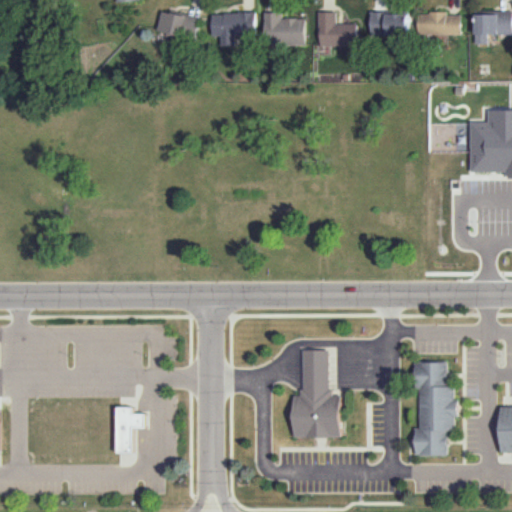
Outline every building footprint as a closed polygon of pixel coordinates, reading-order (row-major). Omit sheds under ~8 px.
[(198,38),(203,19),(161,7),(157,32),(198,38)] [(256,37),(257,8),(213,12),(212,37),(223,36),(222,54),(256,37)] [(358,51),(359,21),(339,22),(340,11),(317,10),(318,48),(358,51)] [(410,34),(411,10),(371,10),(371,34),(410,34)] [(511,33),(511,10),(477,10),(477,42),(489,43),(490,33),(511,33)] [(305,48),(310,16),(284,17),(284,12),(266,11),(267,44),(308,51),(305,48)] [(420,11),(464,13),(464,33),(447,35),(422,38),(420,11)] [(473,121),(473,171),(509,171),(509,178),(511,177),(511,109),(491,109),(491,121),(473,121)] [(309,352),(309,370),(309,390),(306,390),(306,396),(298,396),(298,438),(346,438),(346,395),(338,395),(338,391),(334,391),(334,370),(333,352),(309,352)] [(418,363),(419,391),(423,391),(424,428),(418,428),(418,455),(453,455),(452,432),(458,431),(458,417),(463,417),(463,402),(458,402),(458,387),(452,387),(452,363),(418,363)] [(511,405),(503,405),(503,454),(511,454),(511,405)] [(124,407),(140,407),(140,413),(155,413),(154,430),(142,430),(142,454),(123,453),(124,407)]
